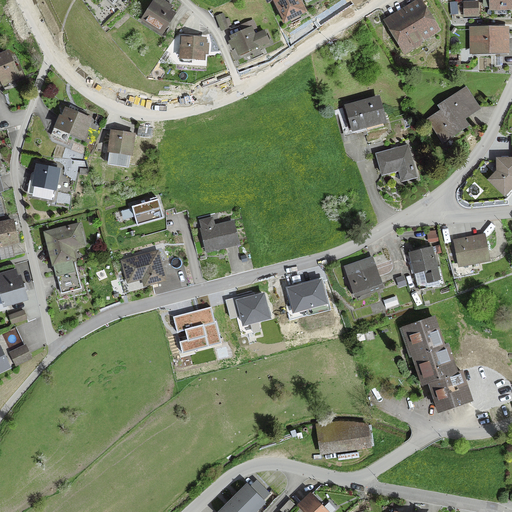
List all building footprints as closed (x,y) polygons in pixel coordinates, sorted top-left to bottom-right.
[(161,7),(164,3),(159,0),(155,0),(154,2),(153,2),(142,19),(162,32),(173,15),(161,7)] [(265,0),(267,4),(273,1),(283,22),(303,12),(297,0),(265,0)] [(404,11),(406,14),(387,26),(400,47),(416,37),(418,41),(437,30),(419,1),(404,11)] [(476,3),(463,3),(464,16),(476,15),(476,3)] [(215,17),(220,30),(227,28),(222,15),(215,17)] [(232,48),(235,47),(238,54),(268,42),(263,32),(253,37),(250,31),(255,28),(252,21),(239,26),(242,32),(231,37),(232,40),(229,42),(232,48)] [(477,55),(476,52),(506,51),(505,30),(495,30),(495,27),(490,27),(490,30),(476,30),(476,52),(471,52),(471,55),(477,55)] [(202,60),(203,39),(182,38),(180,58),(202,60)] [(0,52),(0,78),(10,74),(13,80),(22,76),(18,67),(14,69),(10,60),(11,60),(9,54),(7,55),(7,53),(3,55),(2,52),(0,52)] [(442,141),(461,129),(455,120),(476,107),(464,89),(443,103),(448,110),(430,122),(442,141)] [(376,99),(336,110),(343,133),(365,127),(364,124),(382,119),(376,99)] [(57,127),(55,127),(51,136),(66,142),(70,133),(81,138),(89,120),(82,118),(83,116),(77,114),(76,115),(66,110),(62,119),(60,119),(57,127)] [(152,129),(138,127),(137,136),(151,139),(152,129)] [(129,155),(132,135),(112,132),(109,152),(129,155)] [(414,175),(406,147),(376,155),(381,175),(400,170),(402,178),(414,175)] [(511,160),(503,161),(503,172),(501,174),(499,172),(499,171),(498,171),(498,172),(490,180),(504,193),(511,184),(511,160)] [(37,166),(34,185),(53,189),(57,170),(37,166)] [(158,199),(132,207),(138,225),(163,218),(158,199)] [(201,230),(206,251),(237,244),(232,223),(213,227),(211,219),(200,222),(202,230),(201,230)] [(0,245),(16,242),(12,222),(0,224),(0,245)] [(53,264),(61,294),(80,289),(74,263),(70,264),(69,259),(69,260),(66,249),(82,245),(77,226),(45,234),(53,264)] [(470,263),(488,260),(484,239),(467,242),(467,239),(453,241),(458,263),(470,261),(470,263)] [(0,249),(2,259),(12,257),(10,247),(0,248),(0,249)] [(431,247),(409,253),(418,290),(440,284),(431,247)] [(150,282),(164,279),(157,252),(122,262),(127,281),(148,275),(150,282)] [(354,296),(382,286),(375,266),(365,269),(360,264),(359,262),(344,268),(354,296)] [(18,278),(17,278),(15,271),(0,275),(0,291),(1,293),(0,293),(0,308),(5,307),(4,305),(25,299),(22,292),(26,291),(24,284),(21,285),(18,278)] [(327,303),(321,279),(288,288),(294,312),(327,303)] [(264,293),(237,300),(244,325),(270,318),(264,293)] [(385,308),(397,304),(395,297),(382,301),(385,308)] [(210,308),(174,317),(178,331),(186,329),(189,341),(181,342),(183,352),(220,343),(215,323),(214,323),(210,308)] [(11,324),(25,319),(23,311),(8,316),(11,324)] [(415,356),(442,347),(432,317),(403,327),(413,356),(415,356)] [(442,347),(415,356),(425,384),(431,381),(456,373),(446,345),(442,347)] [(14,361),(28,354),(24,347),(10,354),(14,361)] [(456,373),(431,381),(442,411),(470,401),(460,372),(456,373)] [(354,424),(342,423),(316,426),(319,452),(369,445),(367,426),(354,424)] [(254,511),(266,500),(248,483),(236,496),(231,502),(221,511),(254,511)] [(326,511),(310,495),(298,506),(304,511),(326,511)] [(294,505),(289,499),(284,504),(290,509),(294,505)]
